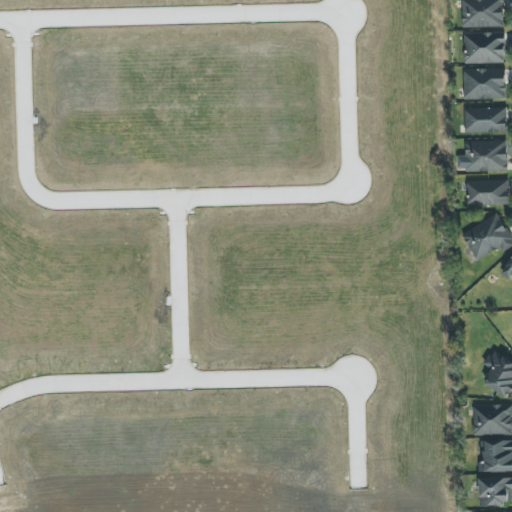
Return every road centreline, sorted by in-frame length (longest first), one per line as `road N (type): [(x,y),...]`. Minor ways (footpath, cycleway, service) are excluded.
road 1 (residential): [(0,18),(344,12),(352,187),(68,199),(44,196),(25,168),(22,18)]
road 2 (residential): [(0,397),(69,382),(355,377),(358,487)]
road 3 (residential): [(177,197),(180,380)]
